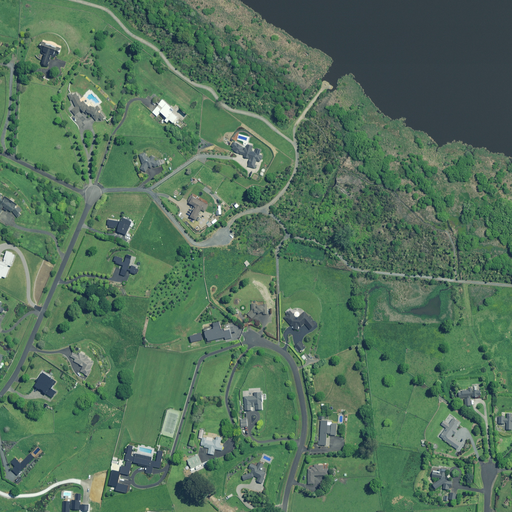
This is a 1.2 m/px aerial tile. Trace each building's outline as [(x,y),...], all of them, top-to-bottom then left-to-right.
[(48,67),(51,57),(55,59),(56,56),(57,54),(59,55),(61,49),(56,47),(46,43),(42,42),(40,48),(43,49),(41,53),(45,54),(41,64),(48,67)] [(72,94),(68,96),(76,106),(71,111),(75,116),(82,110),(86,115),(88,113),(90,115),(91,115),(96,121),(99,118),(101,121),(105,118),(99,111),(101,110),(98,106),(95,108),(91,106),(89,107),(87,104),(86,105),(83,101),(82,102),(76,93),(73,95),(72,94)] [(173,112),(175,110),(163,99),(158,104),(159,104),(159,105),(152,112),(157,116),(161,112),(163,115),(167,118),(165,121),(167,123),(169,120),(174,124),(179,118),(173,113),(173,112)] [(248,145),(247,148),(232,142),(229,149),(244,155),(243,157),(250,160),(248,166),(255,169),(257,165),(256,164),(257,161),(261,162),(263,156),(260,155),(262,150),(258,148),(257,152),(251,150),(253,147),(248,145)] [(146,156),(145,152),(139,153),(141,165),(139,169),(146,172),(148,167),(151,169),(152,166),(160,165),(159,160),(155,161),(154,160),(155,158),(151,156),(150,158),(146,156)] [(2,198),(3,195),(0,194),(0,203),(0,214),(3,210),(2,209),(4,206),(12,211),(18,218),(21,215),(19,213),(22,211),(19,207),(17,208),(15,207),(16,205),(6,197),(4,200),(2,198)] [(208,205),(191,195),(187,202),(196,207),(194,211),(194,210),(190,217),(195,220),(201,210),(205,212),(208,205)] [(133,221),(123,217),(121,221),(107,220),(106,225),(109,225),(109,227),(115,228),(118,229),(117,231),(126,235),(133,221)] [(123,259),(115,256),(113,261),(116,262),(116,263),(123,266),(120,274),(125,276),(127,270),(131,271),(130,273),(137,275),(139,269),(135,268),(136,267),(131,266),(131,267),(129,266),(131,259),(126,258),(125,263),(122,262),(123,259)] [(257,304),(251,304),(251,310),(247,314),(252,319),(257,313),(258,314),(260,314),(261,313),(263,313),(263,314),(267,314),(267,304),(261,304),(261,305),(257,305),(257,304)] [(291,326),(293,326),(293,329),(298,329),(298,327),(302,327),(305,324),(310,330),(312,328),(313,330),(316,327),(315,326),(316,324),(305,312),(301,315),(300,314),(300,313),(299,313),(298,312),(297,312),(296,312),(295,313),(294,314),(294,315),(290,311),(287,314),(288,315),(284,318),(291,326)] [(221,330),(220,322),(214,323),(215,329),(207,330),(205,332),(207,341),(225,337),(225,340),(231,339),(230,330),(225,331),(224,329),(221,330)] [(294,347),(299,353),(300,352),(301,353),(305,350),(304,348),(305,347),(300,342),(294,347)] [(78,355),(73,352),(70,357),(75,359),(74,361),(83,366),(80,371),(88,376),(92,369),(91,368),(93,363),(91,362),(92,360),(88,357),(79,353),(78,355)] [(57,382),(43,373),(35,386),(40,390),(43,392),(42,393),(45,395),(46,394),(52,398),(56,392),(52,389),(57,382)] [(471,406),(470,397),(475,397),(475,398),(479,397),(479,396),(481,396),(480,390),(473,391),(473,389),(468,389),(468,390),(462,391),(462,392),(459,393),(459,398),(465,398),(465,406),(471,406)] [(262,410),(261,393),(254,393),(255,396),(244,397),(245,411),(251,410),(251,407),(255,406),(255,410),(262,410)] [(511,415),(511,416),(511,413),(507,413),(507,417),(499,416),(498,423),(506,424),(506,430),(511,429),(511,415)] [(459,422),(454,418),(449,424),(444,420),(441,424),(446,428),(440,437),(457,449),(461,444),(451,437),(453,434),(454,435),(458,430),(456,429),(459,426),(457,425),(459,422)] [(328,421),(320,421),(319,440),(318,440),(318,445),(326,445),(327,433),(330,433),(330,435),(336,435),(336,424),(331,424),(331,426),(327,425),(328,421)] [(222,438),(216,437),(216,439),(207,437),(207,438),(203,437),(201,445),(205,446),(204,447),(209,448),(208,454),(214,455),(215,449),(222,451),(223,446),(220,446),(222,438)] [(133,446),(129,446),(129,448),(127,448),(126,452),(127,453),(125,460),(127,461),(126,466),(122,465),(120,473),(129,475),(132,462),(139,464),(139,465),(147,467),(146,473),(152,474),(153,467),(160,468),(163,452),(159,451),(156,461),(152,460),(152,457),(136,454),(136,457),(131,456),(133,446)] [(15,467),(12,470),(18,475),(35,458),(31,454),(21,464),(15,458),(11,463),(15,467)] [(202,463),(198,455),(187,460),(191,468),(202,463)] [(242,476),(243,481),(253,478),(253,476),(258,478),(257,481),(262,483),(266,472),(261,470),(264,464),(259,463),(257,466),(250,464),(250,465),(248,469),(251,470),(250,473),(242,476)] [(323,469),(323,465),(315,465),(315,467),(311,467),(311,469),(308,469),(308,484),(315,484),(315,476),(328,476),(328,469),(323,469)] [(452,481),(447,480),(445,478),(447,473),(438,471),(438,472),(433,471),(432,477),(441,479),(432,486),(435,490),(444,484),(443,489),(449,490),(449,487),(451,487),(452,481)] [(129,486),(118,483),(116,490),(127,493),(129,486)] [(77,499),(77,500),(72,500),(72,505),(70,505),(70,502),(64,501),(62,511),(69,511),(69,509),(82,510),(82,511),(88,511),(89,505),(82,505),(82,503),(82,500),(81,500),(82,494),(76,494),(75,499),(77,499)]
